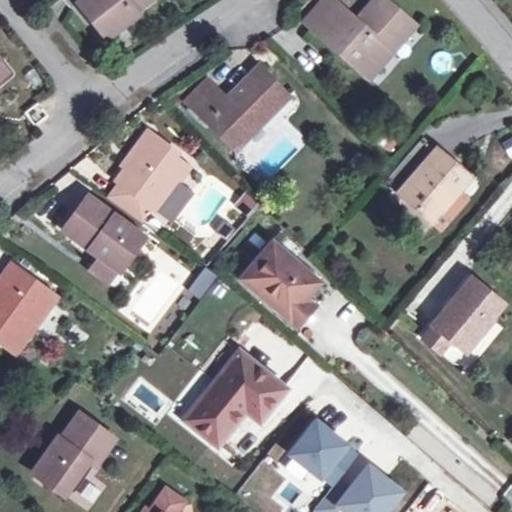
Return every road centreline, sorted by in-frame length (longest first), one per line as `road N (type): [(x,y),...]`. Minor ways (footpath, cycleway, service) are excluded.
road 1 (residential): [(251,0),(89,112)]
road 2 (residential): [(0,0),(89,112)]
